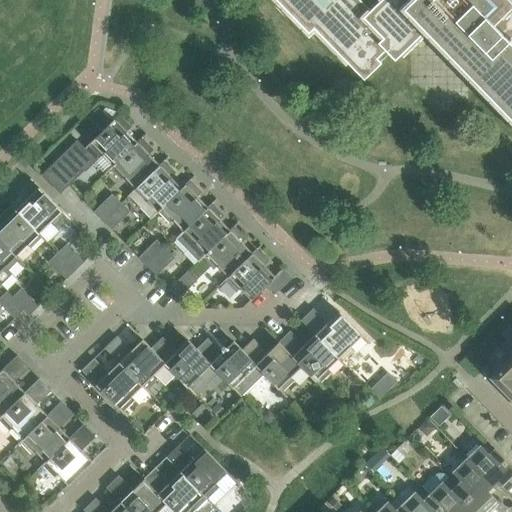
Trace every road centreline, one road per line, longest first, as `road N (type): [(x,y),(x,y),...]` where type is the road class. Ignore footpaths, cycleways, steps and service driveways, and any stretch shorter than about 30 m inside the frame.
road 1 (residential): [(60,511),(127,448),(54,376)]
road 2 (residential): [(129,301),(143,314),(253,318),(299,289)]
road 3 (residential): [(21,342),(96,271),(129,301)]
